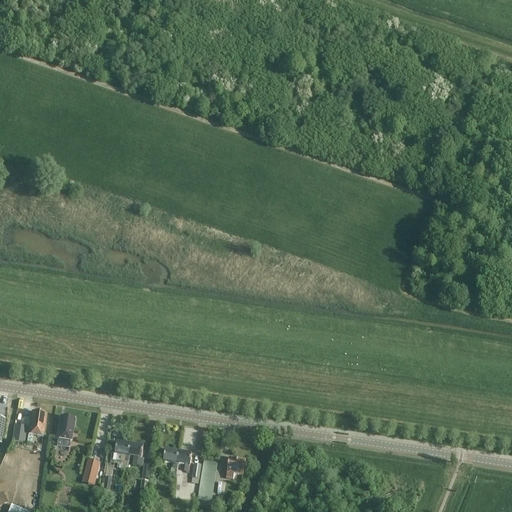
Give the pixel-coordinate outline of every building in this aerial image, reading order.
[(46,415),(32,413),(28,435),(43,438),(46,415)] [(72,442),(75,419),(60,417),(57,440),(58,440),(57,447),(69,448),(70,442),(72,442)] [(27,428),(15,426),(12,442),(25,444),(27,428)] [(128,472),(130,457),(129,457),(129,454),(131,445),(117,443),(116,455),(125,456),(124,462),(123,462),(122,471),(128,472)] [(142,459),(144,447),(131,445),(129,454),(129,457),(130,457),(134,458),(133,467),(143,468),(144,459),(142,459)] [(177,464),(179,453),(166,451),(164,462),(174,464),(173,470),(178,470),(179,465),(177,464)] [(190,466),(192,455),(179,453),(177,464),(179,465),(185,466),(185,472),(189,472),(190,466)] [(235,475),(244,476),(246,461),(230,459),(227,479),(234,480),(235,475)] [(82,484),(95,487),(101,464),(88,461),(82,484)] [(209,508),(211,509),(218,464),(204,461),(198,500),(210,502),(209,508)] [(143,479),(149,480),(151,466),(145,465),(143,479)] [(202,466),(194,465),(192,479),(200,480),(202,466)] [(105,478),(104,490),(110,491),(112,479),(105,478)] [(140,494),(147,495),(149,483),(142,482),(140,494)]
